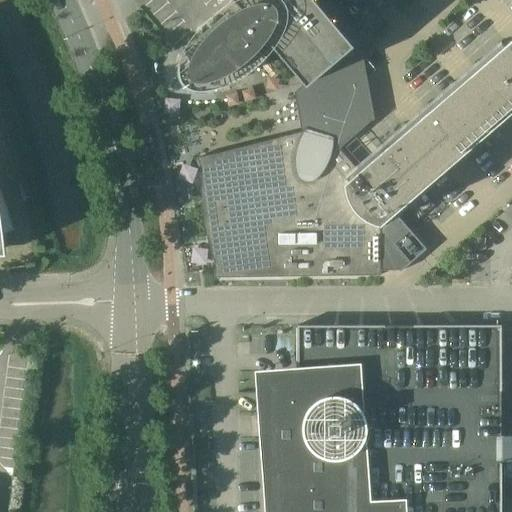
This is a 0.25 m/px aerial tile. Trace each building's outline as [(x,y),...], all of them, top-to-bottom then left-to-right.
[(235,0),(245,11),(217,34),(216,33),(214,33),(213,33),(212,33),(211,33),(210,34),(209,35),(209,36),(208,38),(208,39),(209,40),(209,41),(180,65),(180,69),(180,72),(181,76),(182,78),(183,81),(185,82),(187,85),(189,86),(192,87),(197,88),(203,88),(209,88),(214,87),(219,85),(227,82),(231,80),(235,78),(242,74),(249,69),(255,64),(262,59),(266,54),(264,52),(273,45),(306,85),(349,49),(354,45),(315,0),(235,0)] [(511,37),(503,44),(501,42),(355,167),(339,148),(372,120),(365,79),(376,70),(370,63),(364,55),(361,58),(352,48),(349,49),(306,85),(295,94),(304,132),(197,158),(200,166),(203,173),(207,186),(209,195),(211,202),(213,211),(214,218),(215,224),(215,234),(216,248),(216,254),(215,264),(214,277),(381,275),(379,269),(399,270),(399,271),(401,272),(427,249),(397,214),(511,114),(511,37)] [(0,253),(6,254),(4,233),(15,230),(0,187),(0,253)] [(477,239),(477,250),(486,250),(486,239),(477,239)] [(454,265),(454,276),(463,276),(463,265),(454,265)] [(501,511),(501,325),(298,325),(298,392),(278,391),(276,417),(279,418),(278,437),(275,437),(271,511),(501,511)]
